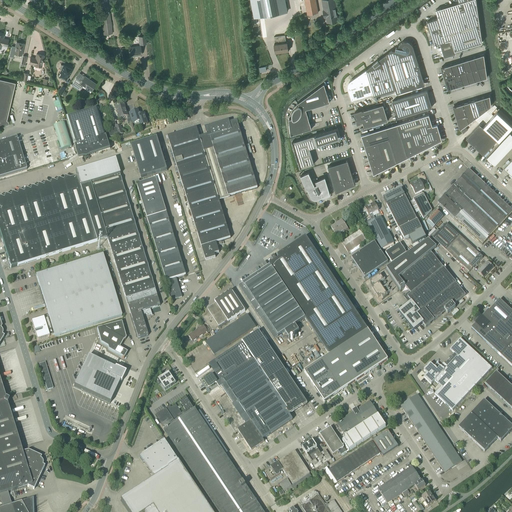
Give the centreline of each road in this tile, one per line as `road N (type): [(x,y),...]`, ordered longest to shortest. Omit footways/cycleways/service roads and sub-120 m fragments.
road 1 (unclassified): [(453,148),(420,36),(396,30),(335,82),(366,191)]
road 2 (residential): [(0,185),(118,153),(167,317),(176,324)]
road 3 (tertiary): [(250,102),(133,80),(2,0)]
road 4 (unclassified): [(108,460),(47,428),(0,272)]
road 5 (tertiary): [(250,102),(396,0)]
road 6 (unclassified): [(403,360),(310,221)]
road 7 (unclassified): [(473,470),(450,486),(439,484),(374,385)]
road 8 (unclassified): [(176,324),(264,197)]
road 9 (unclassified): [(248,470),(161,344)]
road 10 (unclassified): [(248,470),(374,385)]
road 11 (unclassified): [(403,360),(452,329),(511,265)]
road 12 (unclassified): [(108,460),(161,344)]
